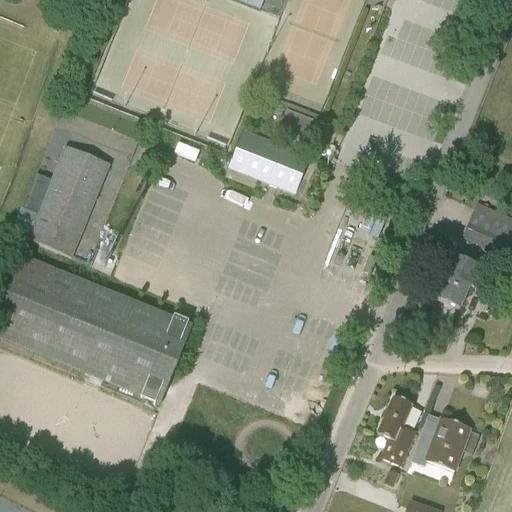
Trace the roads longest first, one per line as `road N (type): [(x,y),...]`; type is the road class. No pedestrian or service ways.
road 1 (unclassified): [(371,364),(511,3)]
road 2 (unclassified): [(311,511),(371,364)]
road 3 (unclassified): [(511,370),(371,364)]
